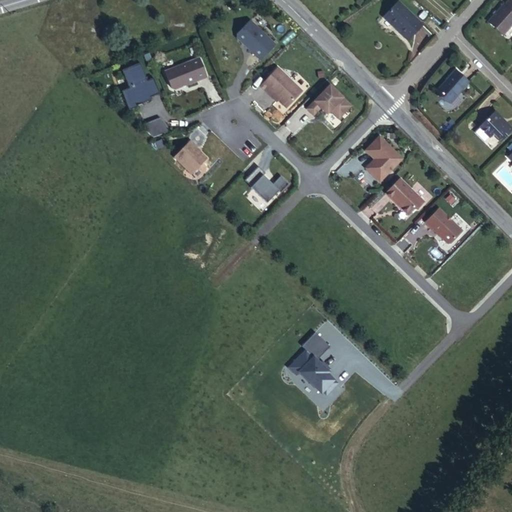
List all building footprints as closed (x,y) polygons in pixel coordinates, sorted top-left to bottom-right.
[(415,19),(397,0),(384,0),(377,6),(401,31),(415,19)] [(500,0),(484,19),(498,32),(511,18),(511,0),(502,0),(501,1),(500,0)] [(252,22),(239,35),(239,39),(262,61),(277,46),(252,22)] [(143,64),(124,72),(132,90),(125,93),(132,113),(140,110),(139,107),(154,101),(154,100),(163,96),(157,80),(150,83),(143,64)] [(191,64),(167,74),(174,90),(177,91),(190,86),(190,87),(199,83),(191,64)] [(460,79),(447,68),(430,89),(443,100),(460,79)] [(304,93),(280,70),(263,87),(268,93),(270,91),(288,109),(294,103),(302,94),(304,93)] [(331,87),(309,110),(315,116),(322,109),(329,115),(332,111),(340,119),(351,107),(331,87)] [(308,99),(302,94),(294,103),(299,108),(308,99)] [(504,126),(488,109),(472,126),(483,137),(487,132),(492,138),(504,126)] [(382,135),(368,149),(379,159),(376,161),(374,161),(369,167),(383,180),(405,158),(382,135)] [(192,142),(177,158),(194,175),(209,159),(197,149),(198,148),(192,142)] [(511,145),(503,155),(511,162),(511,145)] [(261,167),(247,181),(254,187),(253,188),(269,204),(281,192),(283,194),(292,185),(283,177),(275,185),(266,176),(268,174),(261,167)] [(402,177),(388,192),(411,214),(417,208),(420,208),(427,201),(402,177)] [(465,229),(441,207),(428,221),(450,242),(453,242),(465,229)]
